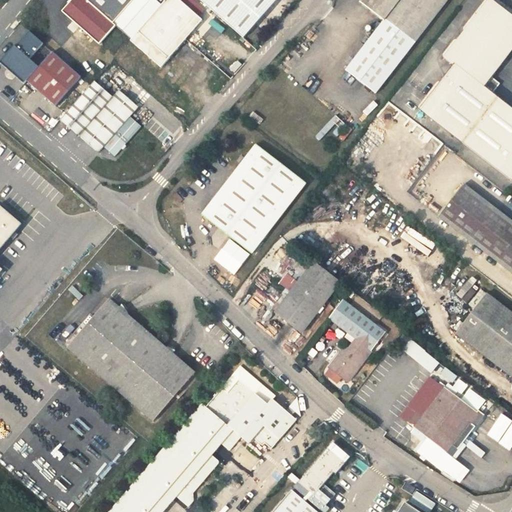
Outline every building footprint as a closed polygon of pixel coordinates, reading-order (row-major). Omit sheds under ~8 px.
[(136,0),(74,0),(63,13),(99,45),(116,26),(114,25),(136,0)] [(152,0),(136,0),(114,25),(116,26),(123,32),(152,0)] [(202,20),(179,0),(166,0),(131,41),(140,49),(142,47),(150,54),(148,56),(161,67),(202,20)] [(199,0),(243,38),(276,0),(199,0)] [(376,94),(448,0),(362,0),(361,3),(385,21),(346,71),(376,94)] [(491,78),(511,51),(511,15),(502,9),(499,6),(491,0),(488,0),(444,58),(454,65),(419,110),(511,181),(511,108),(492,93),(500,84),(491,78)] [(0,64),(24,85),(27,82),(39,67),(30,59),(44,44),(30,31),(15,48),(14,47),(0,63),(0,64)] [(142,47),(140,49),(148,56),(150,54),(142,47)] [(82,78),(53,52),(39,67),(27,82),(56,107),(82,78)] [(210,91),(224,75),(207,60),(193,76),(210,91)] [(61,119),(79,136),(113,98),(95,81),(61,119)] [(130,117),(138,108),(119,91),(113,98),(79,136),(86,142),(99,153),(103,147),(130,117)] [(253,112),(249,117),(260,125),(264,120),(253,112)] [(130,117),(103,147),(115,157),(141,127),(130,117)] [(252,254),(306,184),(256,146),(202,216),(252,254)] [(511,272),(511,222),(464,185),(439,217),(511,272)] [(0,275),(4,271),(0,267),(0,252),(23,225),(0,205),(0,275)] [(320,310),(341,283),(314,262),(299,283),(291,293),(276,313),(302,333),(315,316),(320,310)] [(279,284),(291,293),(299,283),(287,274),(279,284)] [(511,313),(487,294),(456,334),(511,377),(511,313)] [(119,309),(109,300),(69,348),(154,421),(194,373),(172,354),(166,349),(126,315),(119,309)] [(348,382),(386,333),(343,300),(329,318),(357,340),(344,356),(340,354),(329,368),(331,369),(342,377),(348,382)] [(122,304),(119,309),(126,315),(129,313),(122,304)] [(320,310),(315,316),(320,319),(325,313),(320,310)] [(413,340),(405,350),(431,373),(440,363),(413,340)] [(342,377),(331,369),(327,375),(337,383),(342,377)] [(446,369),(442,374),(452,382),(457,377),(446,369)] [(222,388),(228,393),(239,380),(268,404),(273,400),(280,406),(283,402),(247,373),(234,374),(222,388)] [(253,431),(250,435),(254,439),(263,446),(265,444),(272,449),(297,420),(280,406),(273,400),(268,404),(239,380),(228,393),(222,388),(206,407),(202,404),(109,511),(163,511),(176,497),(188,507),(194,501),(193,493),(219,463),(218,461),(212,455),(222,444),(228,450),(230,450),(241,437),(237,433),(241,428),(249,428),(253,431)] [(445,389),(438,383),(408,423),(414,428),(426,437),(438,446),(446,453),(447,453),(453,445),(459,449),(485,416),(478,411),(477,412),(445,388),(445,389)] [(294,403),(290,407),(297,413),(300,413),(298,402),(294,403)] [(249,444),(254,439),(250,435),(253,431),(249,428),(241,428),(237,433),(241,437),(249,444)] [(426,437),(414,428),(412,431),(424,441),(426,437)] [(453,445),(447,453),(453,457),(459,449),(453,445)] [(446,453),(438,446),(434,451),(442,457),(446,453)] [(341,469),(346,463),(328,448),(299,482),(293,488),(305,497),(306,496),(314,504),(318,499),(326,505),(331,500),(319,490),(339,467),(341,469)] [(407,484),(406,484),(404,488),(404,489),(412,494),(415,489),(415,488),(407,484)] [(317,511),(292,490),(273,511),(317,511)] [(419,511),(405,503),(399,511),(419,511)]
